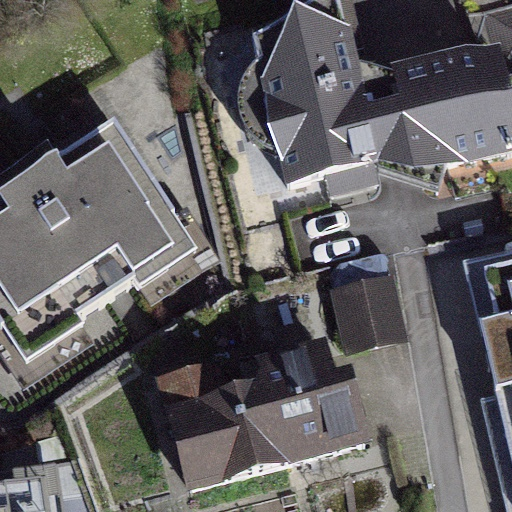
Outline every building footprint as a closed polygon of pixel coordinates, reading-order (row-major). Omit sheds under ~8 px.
[(341,0),(337,0),(254,42),(286,192),(376,173),(410,189),(511,167),(511,78),(504,80),(499,57),(360,87),(341,0)] [(511,0),(463,0),(472,27),(511,14),(511,0)] [(139,108),(0,199),(0,413),(3,417),(240,262),(139,108)] [(511,261),(483,267),(511,424),(511,261)] [(407,350),(392,286),(331,299),(345,364),(407,350)] [(254,391),(277,478),(367,454),(348,383),(321,390),(311,351),(247,368),(254,391)] [(155,387),(186,503),(277,478),(254,391),(229,397),(222,369),(155,387)] [(49,511),(46,487),(0,493),(0,511),(49,511)]
